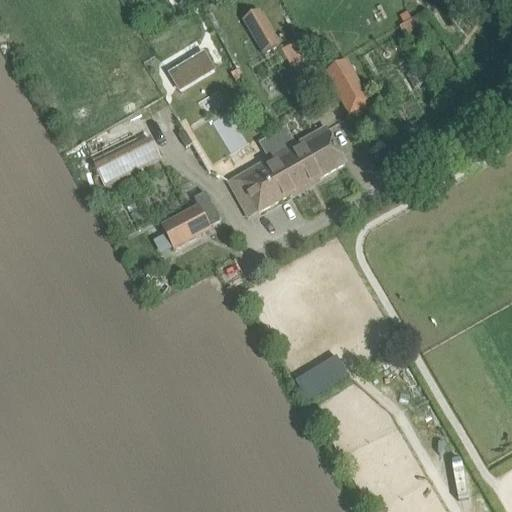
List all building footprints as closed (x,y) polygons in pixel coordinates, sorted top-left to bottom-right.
[(261,12),(244,21),(258,46),(264,56),(281,47),(268,24),(261,12)] [(197,39),(161,61),(177,87),(181,94),(217,72),(213,66),(197,39)] [(348,64),(344,66),(327,75),(336,93),(357,81),(348,64)] [(203,121),(230,106),(220,90),(194,105),(203,121)] [(108,187),(160,160),(144,130),(92,157),(108,187)] [(182,136),(179,137),(186,150),(193,146),(185,134),(183,130),(180,132),(182,136)] [(304,190),(346,166),(326,131),(296,148),(299,153),(287,160),(304,190)] [(244,189),(259,215),(304,190),(287,160),(275,138),(274,139),(283,155),(231,185),(236,194),(244,189)] [(194,199),(198,208),(161,227),(175,253),(213,232),(224,226),(220,219),(218,220),(205,193),(194,199)] [(228,291),(249,281),(240,261),(218,272),(228,291)]
